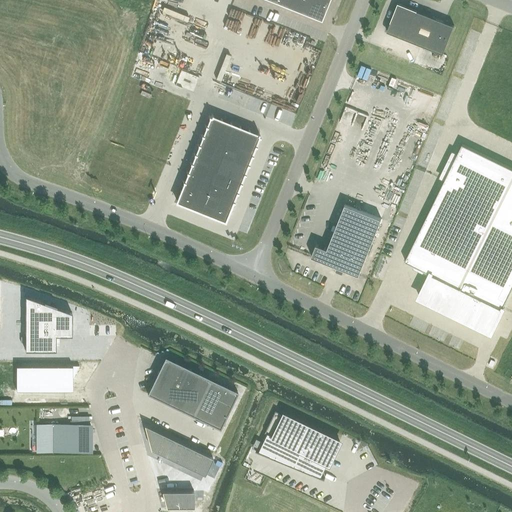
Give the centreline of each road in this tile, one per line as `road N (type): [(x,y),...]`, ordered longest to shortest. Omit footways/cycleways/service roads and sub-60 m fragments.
road 1 (secondary): [(511,467),(152,293),(0,238)]
road 2 (unclassified): [(252,276),(364,0)]
road 3 (unclassified): [(511,403),(252,276)]
road 4 (unclassified): [(252,276),(21,179),(0,152)]
